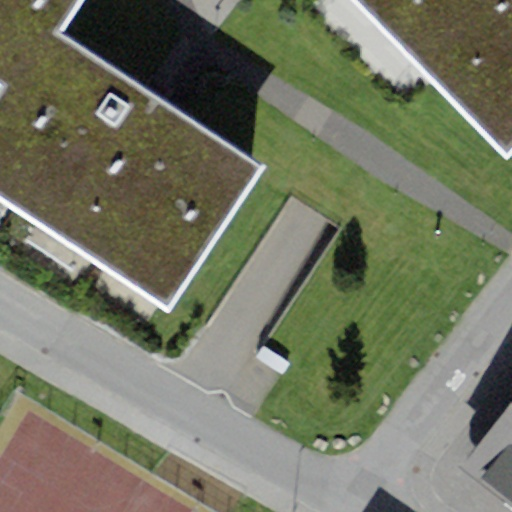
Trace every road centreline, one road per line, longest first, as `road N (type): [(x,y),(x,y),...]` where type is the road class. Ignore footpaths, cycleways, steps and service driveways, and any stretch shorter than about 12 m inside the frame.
road 1 (residential): [(383,511),(0,275)]
road 2 (residential): [(383,511),(511,330)]
